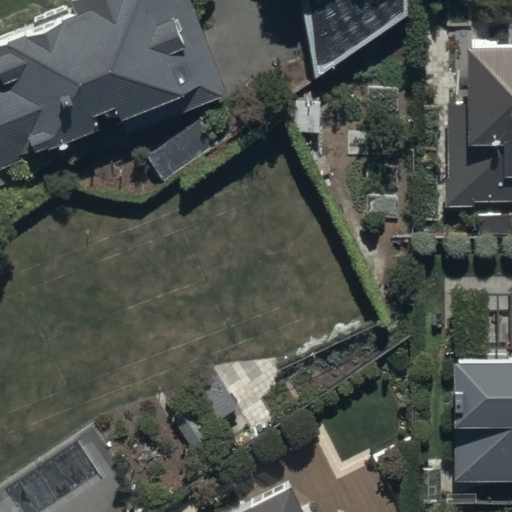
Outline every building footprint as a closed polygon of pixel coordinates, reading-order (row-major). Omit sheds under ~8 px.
[(227,94),(188,0),(70,0),(74,8),(0,39),(0,172),(116,124),(122,138),(227,94)] [(304,0),(316,80),(406,17),(404,0),(304,0)] [(511,46),(467,48),(469,103),(445,103),(447,204),(511,203),(511,46)] [(511,355),(455,356),(456,481),(511,480),(511,355)] [(307,511),(291,480),(226,511),(307,511)]
